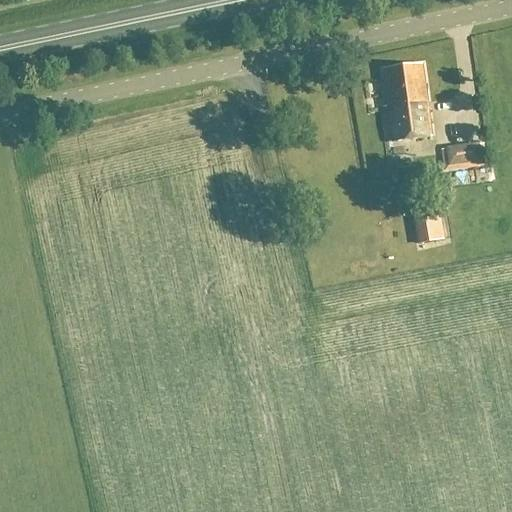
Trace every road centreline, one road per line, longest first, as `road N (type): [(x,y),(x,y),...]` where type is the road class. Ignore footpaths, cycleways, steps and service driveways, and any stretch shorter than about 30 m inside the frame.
road 1 (unclassified): [(0,114),(511,10)]
road 2 (primary): [(0,50),(242,0)]
